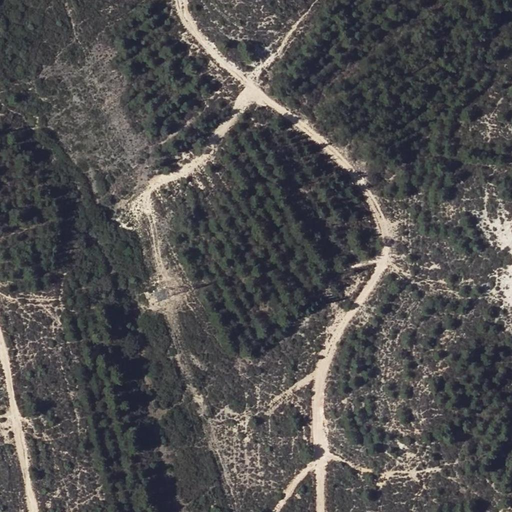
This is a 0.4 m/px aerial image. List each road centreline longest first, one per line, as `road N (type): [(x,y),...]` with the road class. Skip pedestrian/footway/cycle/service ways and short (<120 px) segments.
road 1 (track): [(184,0),(197,33),(335,154),(382,227),(378,280),(328,343),(313,382),(320,511)]
road 2 (track): [(0,329),(33,511)]
